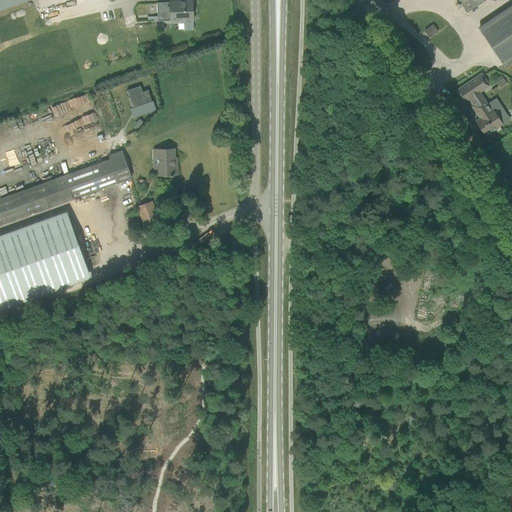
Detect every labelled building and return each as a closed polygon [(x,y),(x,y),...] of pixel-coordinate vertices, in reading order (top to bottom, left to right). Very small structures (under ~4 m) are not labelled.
[(0,0),(0,11),(29,0),(0,0)] [(459,0),(467,12),(476,6),(485,0),(459,0)] [(157,3),(158,21),(193,19),(192,1),(169,2),(169,3),(157,3)] [(511,6),(479,29),(486,40),(504,66),(511,60),(511,6)] [(467,85),(466,84),(455,91),(463,103),(489,86),(481,74),(470,81),(471,82),(467,85)] [(140,87),(126,91),(132,109),(152,102),(148,90),(142,92),(140,87)] [(85,143),(103,138),(97,116),(96,116),(91,94),(88,95),(90,103),(84,105),(86,113),(58,120),(60,129),(66,128),(69,139),(83,135),(85,143)] [(483,98),(471,106),(479,118),(475,121),(485,136),(500,126),(495,119),(497,117),(492,110),(491,111),(483,98)] [(155,150),(155,158),(159,158),(160,175),(177,175),(176,165),(173,166),(173,149),(155,150)] [(0,224),(4,223),(109,186),(119,183),(130,178),(121,151),(114,154),(108,156),(110,160),(98,164),(0,198),(0,224)] [(152,201),(136,206),(144,233),(161,228),(152,201)] [(71,212),(0,234),(0,308),(93,280),(71,212)]
